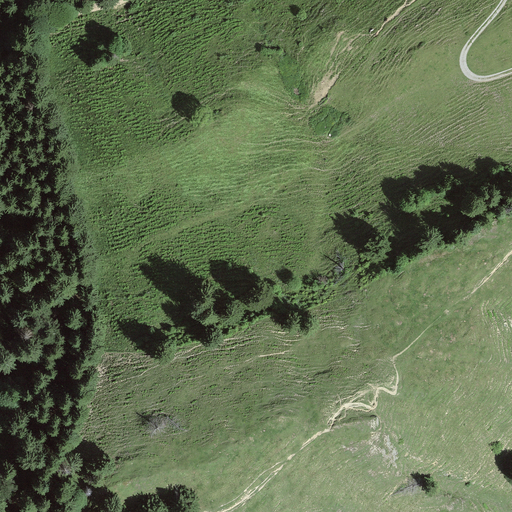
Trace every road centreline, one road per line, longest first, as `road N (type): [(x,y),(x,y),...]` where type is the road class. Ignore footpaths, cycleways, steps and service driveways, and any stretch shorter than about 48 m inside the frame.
road 1 (track): [(511,71),(474,78),(462,67),(465,48),(505,0)]
road 2 (track): [(0,38),(122,0)]
